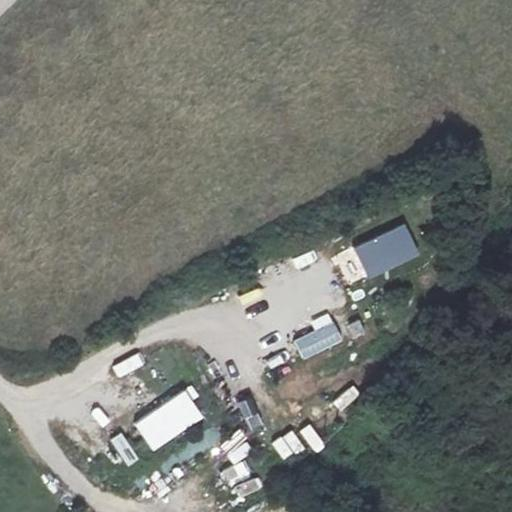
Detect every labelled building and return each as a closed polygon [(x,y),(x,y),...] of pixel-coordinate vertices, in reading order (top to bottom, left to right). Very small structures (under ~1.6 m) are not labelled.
[(407,228),(335,253),(346,284),(418,258),(407,228)] [(326,310),(305,319),(311,332),(294,341),(303,360),(341,342),(326,310)] [(231,377),(221,382),(234,403),(244,398),(231,377)] [(333,403),(340,412),(360,396),(352,386),(333,403)] [(150,453),(203,422),(186,392),(132,423),(150,453)] [(232,466),(254,454),(242,431),(220,443),(232,466)] [(242,500),(245,511),(258,511),(254,497),(242,500)]
